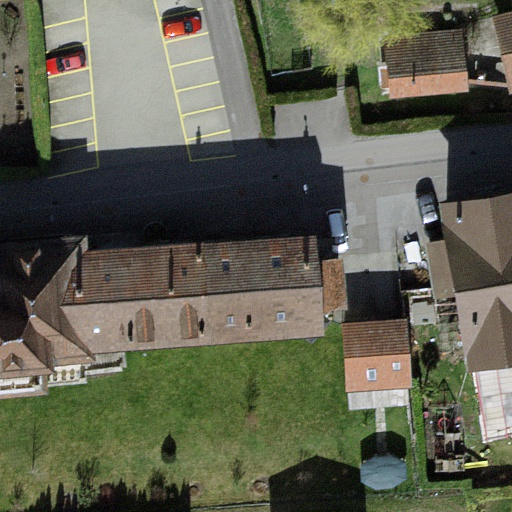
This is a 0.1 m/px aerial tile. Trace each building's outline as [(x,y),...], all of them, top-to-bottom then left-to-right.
[(511,0),(506,0),(508,16),(488,24),(500,95),(511,94),(511,0)] [(385,83),(468,81),(466,20),(383,22),(385,83)] [(511,198),(400,210),(482,454),(511,445),(511,198)] [(309,244),(0,255),(0,378),(311,331),(309,244)] [(346,379),(412,376),(410,305),(343,308),(346,379)]
